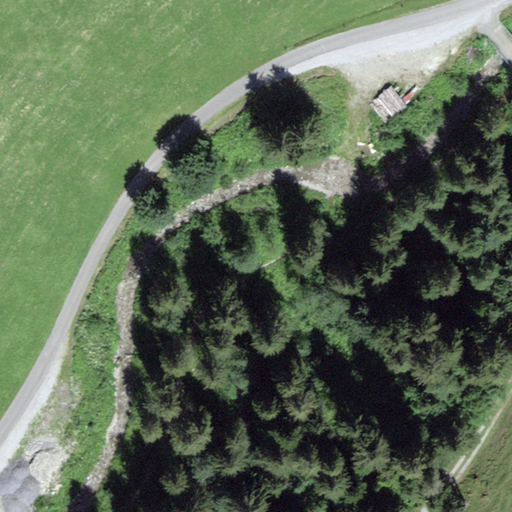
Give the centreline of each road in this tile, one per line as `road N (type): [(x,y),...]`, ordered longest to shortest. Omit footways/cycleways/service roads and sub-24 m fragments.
road 1 (unclassified): [(484,0),(286,65),(207,108),(113,220),(31,401),(0,450)]
road 2 (track): [(106,511),(186,360),(243,280),(364,238),(511,103)]
road 3 (track): [(511,390),(434,511)]
